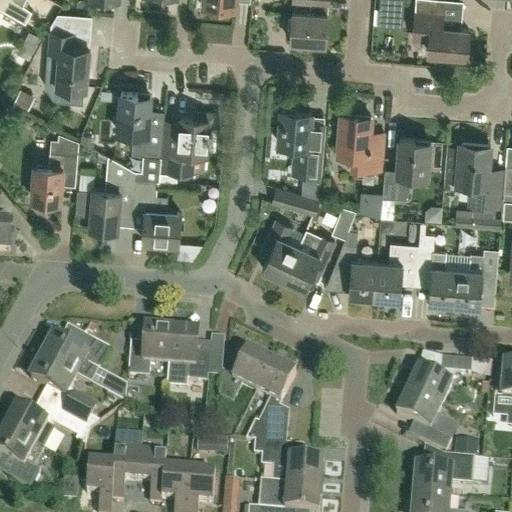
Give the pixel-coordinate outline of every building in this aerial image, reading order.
[(0,0),(0,7),(25,22),(32,9),(18,0),(0,0)] [(199,0),(199,5),(235,8),(235,0),(199,0)] [(292,11),(290,43),(291,43),(291,47),(308,48),(308,44),(325,45),(328,10),(328,0),(290,0),(291,1),(310,3),(309,12),(292,11)] [(380,0),(378,24),(401,26),(401,0),(380,0)] [(441,0),(415,0),(413,28),(412,41),(430,43),(429,55),(441,56),(466,57),(468,31),(461,30),(441,29),(443,0),(441,0)] [(441,29),(461,30),(463,2),(443,0),(441,29)] [(50,27),(46,78),(56,79),(55,86),(87,88),(87,85),(89,48),(92,16),(58,13),(52,23),(50,27)] [(43,36),(29,28),(16,51),(32,59),(43,36)] [(35,95),(21,88),(14,103),(27,109),(35,95)] [(135,179),(159,181),(162,140),(165,114),(149,112),(150,97),(138,96),(138,95),(121,93),(117,134),(133,135),(131,156),(142,157),(141,172),(136,171),(135,179)] [(303,174),(321,176),(324,145),(325,124),(311,123),(312,114),(312,113),(281,110),(279,130),(278,144),(294,145),(293,162),(300,163),(299,174),(303,174)] [(168,117),(167,140),(164,170),(191,172),(193,152),(206,153),(208,128),(215,128),(216,115),(195,114),(194,120),(168,117)] [(325,124),(326,115),(312,114),(311,123),(325,124)] [(383,158),(382,158),(384,133),(371,132),(372,117),(341,115),(339,146),(338,154),(351,156),(349,169),(382,172),(383,158)] [(78,156),(78,155),(79,141),(59,132),(58,140),(51,139),(49,154),(50,154),(49,167),(35,166),(32,200),(60,202),(61,184),(63,170),(76,171),(78,156)] [(383,192),(382,198),(395,199),(405,200),(407,200),(409,174),(428,176),(431,141),(400,138),(397,170),(385,169),(383,192)] [(448,146),(444,181),(457,182),(457,184),(472,185),(470,205),(480,206),(493,207),(498,208),(501,170),(489,169),(491,146),(460,144),(460,147),(448,146)] [(133,212),(135,179),(136,171),(109,158),(106,191),(93,190),(93,192),(77,190),(75,214),(91,216),(90,228),(106,229),(117,230),(117,224),(118,211),(133,212)] [(511,200),(511,165),(505,165),(503,200),(511,200)] [(75,185),(76,171),(63,170),(61,184),(75,185)] [(319,201),(321,176),(303,174),(301,195),(319,201)] [(180,243),(182,210),(168,209),(169,194),(158,193),(159,181),(135,179),(133,212),(145,214),(144,226),(142,240),(154,241),(180,243)] [(271,202),(287,206),(313,214),(319,201),(301,195),(291,192),(275,188),(271,202)] [(383,192),(360,190),(359,212),(380,219),(382,198),(383,192)] [(395,199),(382,198),(380,219),(393,219),(395,199)] [(511,200),(503,200),(501,217),(511,218),(511,200)] [(442,215),(442,206),(431,205),(425,210),(424,222),(426,222),(441,223),(442,215)] [(356,211),(342,207),(331,234),(345,239),(349,227),(356,211)] [(455,209),(455,224),(461,224),(501,227),(501,217),(473,215),(474,211),(455,209)] [(118,211),(117,224),(144,226),(145,214),(133,212),(118,211)] [(267,254),(261,267),(283,278),(305,230),(277,217),(270,234),(264,247),(261,251),(267,254)] [(434,234),(425,234),(426,222),(424,222),(422,222),(421,221),(419,246),(415,284),(429,285),(428,302),(430,303),(429,306),(431,309),(444,310),(446,308),(446,304),(454,305),(459,253),(433,251),(434,234)] [(0,253),(8,254),(11,224),(0,222),(0,253)] [(374,298),(377,262),(355,260),(358,228),(349,227),(345,239),(332,270),(350,272),(349,291),(348,296),(374,298)] [(305,230),(283,278),(304,288),(310,275),(317,278),(325,260),(331,249),(335,240),(320,233),(320,234),(307,228),(305,230)] [(202,245),(180,243),(179,259),(193,260),(202,245)] [(415,284),(419,246),(390,244),(388,263),(377,262),(374,298),(400,300),(401,283),(415,284)] [(497,268),(498,257),(499,250),(483,249),(483,255),(459,253),(454,305),(461,305),(461,309),(463,311),(475,312),(477,311),(477,307),(479,307),(481,284),(496,285),(497,268)] [(350,272),(332,270),(326,289),(349,291),(350,272)] [(496,285),(481,284),(479,307),(494,308),(494,300),(496,285)] [(76,350),(84,336),(68,328),(61,341),(76,350)] [(172,332),(145,330),(144,343),(143,351),(130,350),(128,377),(149,379),(150,366),(168,367),(169,367),(172,332)] [(208,384),(208,378),(210,351),(197,350),(197,343),(198,334),(172,332),(169,367),(168,367),(167,389),(187,390),(188,382),(208,384)] [(53,337),(42,359),(78,379),(92,386),(99,373),(111,351),(84,336),(76,350),(61,341),(53,337)] [(211,337),(211,344),(210,351),(224,352),(225,338),(211,337)] [(144,343),(130,342),(130,350),(143,351),(144,343)] [(211,344),(197,343),(197,350),(210,351),(211,344)] [(257,394),(272,363),(246,350),(233,378),(222,373),(224,352),(210,351),(208,378),(222,379),(220,399),(234,406),(242,387),(257,394)] [(423,354),(419,369),(453,386),(456,375),(441,373),(442,359),(423,354)] [(35,362),(28,375),(32,377),(30,381),(46,390),(67,401),(71,393),(78,379),(42,359),(39,364),(35,362)] [(471,376),(472,362),(442,359),(441,373),(456,375),(471,376)] [(472,362),(471,376),(489,381),(491,364),(472,362)] [(296,374),(272,363),(257,394),(271,401),(260,424),(256,423),(247,441),(255,441),(255,444),(262,444),(286,446),(289,413),(279,409),(296,374)] [(402,383),(408,366),(399,363),(393,380),(402,383)] [(511,365),(504,365),(501,401),(511,402),(511,406),(510,429),(511,429),(511,365)] [(407,393),(441,409),(453,386),(419,369),(407,393)] [(99,373),(92,386),(126,405),(127,386),(99,373)] [(67,401),(46,390),(31,416),(52,428),(53,425),(59,415),(67,401)] [(67,401),(59,415),(74,423),(89,431),(90,431),(100,424),(90,418),(97,407),(71,393),(67,401)] [(438,417),(441,409),(407,393),(396,417),(414,425),(424,430),(419,441),(446,453),(459,426),(438,417)] [(16,408),(4,430),(44,452),(56,430),(52,428),(31,416),(16,408)] [(59,415),(53,425),(69,433),(78,438),(76,442),(85,447),(89,431),(74,423),(59,415)] [(409,436),(419,441),(424,430),(414,425),(409,436)] [(4,430),(0,436),(0,455),(1,456),(14,464),(6,478),(30,491),(40,472),(35,470),(44,452),(4,430)] [(116,432),(115,450),(142,452),(143,434),(116,432)] [(478,441),(456,440),(455,458),(474,460),(477,460),(478,441)] [(228,442),(198,441),(198,453),(227,455),(228,442)] [(286,446),(262,444),(255,444),(254,457),(268,458),(267,469),(288,471),(287,485),(287,487),(321,489),(323,462),(303,460),(285,458),(286,446)] [(295,447),(286,446),(285,458),(303,460),(304,448),(295,447)] [(415,496),(448,499),(450,485),(471,487),(474,460),(455,458),(445,457),(425,449),(423,468),(417,468),(415,496)] [(139,484),(142,452),(115,450),(114,466),(111,502),(124,503),(126,483),(139,484)] [(165,470),(166,454),(142,452),(139,484),(152,486),(150,505),(162,506),(162,502),(165,470)] [(1,456),(0,457),(0,474),(6,478),(14,464),(1,456)] [(474,460),(471,487),(486,488),(489,461),(482,460),(477,460),(474,460)] [(110,511),(111,502),(114,466),(90,464),(90,470),(81,469),(80,480),(80,484),(88,484),(87,495),(101,497),(99,511),(110,511)] [(186,511),(190,473),(165,470),(162,502),(175,503),(174,511),(186,511)] [(190,473),(186,511),(198,511),(199,505),(213,506),(215,475),(190,473)] [(80,480),(65,479),(64,500),(79,501),(80,484),(80,480)] [(237,511),(240,481),(227,480),(224,507),(223,511),(237,511)] [(287,487),(287,485),(260,482),(258,510),(249,509),(249,511),(318,511),(321,489),(287,487)] [(447,511),(448,499),(415,496),(413,511),(447,511)]
